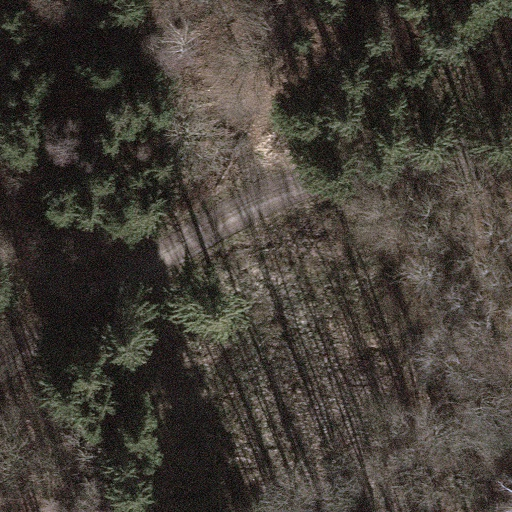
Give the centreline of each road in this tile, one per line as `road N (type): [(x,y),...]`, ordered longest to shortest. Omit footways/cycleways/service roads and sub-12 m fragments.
road 1 (track): [(0,374),(244,202)]
road 2 (track): [(244,202),(482,144),(511,145)]
road 3 (track): [(244,202),(390,0)]
